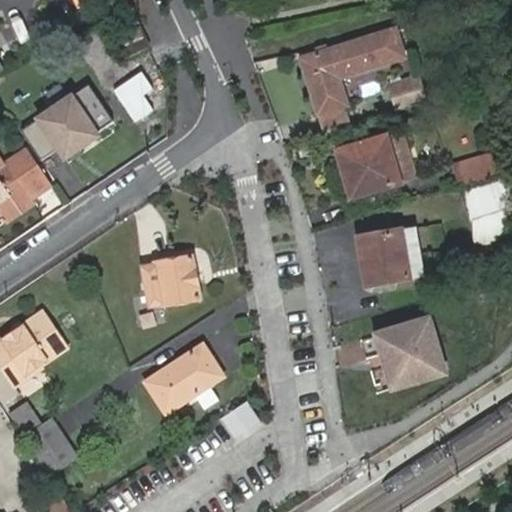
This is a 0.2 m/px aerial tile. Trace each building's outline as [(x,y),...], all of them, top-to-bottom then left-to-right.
[(303,55),(319,107),(345,100),(338,74),(403,55),(395,28),(303,55)] [(149,48),(140,29),(120,38),(129,57),(149,48)] [(424,85),(394,93),(398,108),(429,100),(424,85)] [(89,86),(22,131),(42,160),(49,156),(55,165),(116,125),(89,86)] [(338,149),(353,199),(402,184),(388,134),(338,149)] [(453,162),(455,168),(495,158),(493,151),(453,162)] [(0,174),(0,216),(1,218),(6,226),(35,207),(33,203),(53,190),(31,154),(0,174)] [(455,168),(459,184),(499,173),(495,158),(455,168)] [(474,183),(469,240),(506,243),(511,186),(474,183)] [(360,239),(368,286),(411,279),(403,231),(360,239)] [(144,267),(151,306),(163,303),(163,306),(201,298),(192,256),(156,263),(156,265),(144,267)] [(0,340),(0,368),(12,386),(42,367),(40,364),(68,346),(45,311),(0,340)] [(378,337),(394,390),(445,375),(427,322),(378,337)] [(206,343),(148,379),(169,412),(225,376),(206,343)] [(25,433),(42,423),(28,403),(11,413),(25,433)] [(25,433),(23,435),(51,476),(79,456),(52,417),(42,423),(25,433)] [(303,507),(340,486),(332,473),(295,493),(303,507)] [(76,511),(66,498),(45,511),(76,511)]
